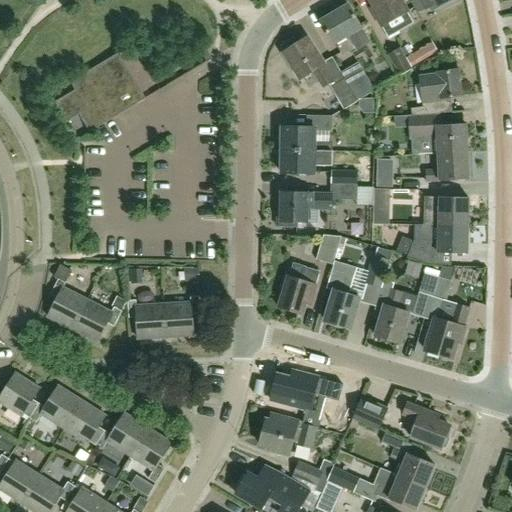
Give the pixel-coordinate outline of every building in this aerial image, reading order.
[(392,21),(407,12),(408,12),(400,0),(370,0),(375,8),(372,9),(382,27),(383,27),(390,39),(400,33),(399,32),(392,21)] [(443,0),(438,3),(435,0),(421,0),(426,8),(420,13),(427,28),(451,15),(443,0)] [(361,28),(362,28),(349,6),(321,22),(334,44),(349,35),(357,50),(369,43),(361,28)] [(323,63),(319,58),(307,38),(284,53),(300,79),(312,72),(323,88),(328,84),(344,110),(358,102),(357,102),(341,73),(332,58),(323,63)] [(407,57),(413,67),(439,51),(433,41),(407,57)] [(387,56),(399,77),(412,69),(399,49),(387,56)] [(212,59),(208,52),(202,55),(206,62),(212,59)] [(341,73),(357,102),(357,101),(374,91),(358,63),(341,73)] [(67,122),(68,121),(79,115),(89,131),(90,133),(97,128),(141,102),(141,101),(118,64),(75,90),(56,102),(55,102),(67,122)] [(437,74),(429,75),(427,67),(419,68),(421,76),(418,76),(422,108),(411,109),(411,115),(450,113),(452,113),(450,97),(462,95),(458,69),(437,73),(437,74)] [(438,154),(467,153),(465,124),(441,125),(440,115),(450,113),(411,115),(411,116),(408,117),(410,141),(412,141),(413,156),(423,156),(438,155),(438,154)] [(332,117),(319,117),(318,132),(330,132),(332,130),(332,117)] [(283,127),(282,151),(332,152),(332,143),(330,143),(314,143),(314,132),(314,128),(307,128),(283,127)] [(331,161),(332,152),(282,151),(282,172),(280,172),(280,175),(313,175),(313,160),(331,161)] [(438,154),(438,155),(439,171),(425,172),(426,183),(469,180),(467,153),(438,154)] [(331,186),(357,186),(357,172),(331,171),(331,186)] [(357,186),(331,186),(331,195),(308,194),(308,193),(282,193),(282,206),(277,206),(277,227),(298,227),(298,223),(307,223),(307,208),(331,209),(331,200),(356,201),(356,188),(357,188),(357,186)] [(374,204),(390,205),(391,192),(374,192),(374,204)] [(438,226),(467,226),(468,198),(425,197),(425,208),(438,209),(438,226)] [(467,254),(467,226),(438,226),(414,225),(414,242),(407,258),(427,266),(441,266),(441,254),(467,254)] [(326,289),(335,262),(334,261),(341,238),(323,236),(316,260),(332,266),(326,289)] [(376,307),(383,281),(383,280),(389,260),(388,260),(391,252),(377,248),(375,256),(373,256),(365,284),(352,280),(354,275),(354,276),(356,268),(335,262),(326,289),(334,292),(325,322),(349,329),(355,308),(374,314),(376,307)] [(310,305),(320,272),(294,264),(290,278),(287,277),(287,279),(283,280),(281,288),(283,291),(278,308),(301,315),(305,304),(310,305)] [(408,314),(411,315),(423,319),(430,297),(432,298),(438,279),(423,274),(416,297),(403,293),(403,294),(392,291),(394,284),(383,281),(376,307),(373,318),(380,320),(375,336),(399,344),(408,314)] [(73,330),(88,300),(63,287),(66,283),(59,279),(59,280),(51,295),(58,298),(48,317),(73,330)] [(430,297),(423,319),(433,322),(424,351),(451,359),(456,342),(459,343),(464,328),(463,327),(469,308),(456,305),(450,323),(437,319),(443,301),(445,301),(451,283),(438,279),(432,298),(430,297)] [(164,306),(166,338),(170,338),(193,336),(192,314),(200,313),(199,296),(198,296),(191,297),(191,304),(164,306)] [(114,326),(122,311),(127,302),(117,297),(111,307),(114,309),(112,312),(88,300),(73,330),(98,342),(107,323),(114,326)] [(166,338),(164,306),(137,307),(136,300),(128,301),(129,318),(137,318),(139,340),(161,338),(166,338)] [(291,379),(277,376),(275,385),(274,385),(270,401),(310,411),(314,395),(339,402),(343,385),(293,372),(291,379)] [(30,418),(39,404),(32,400),(39,388),(16,373),(0,398),(0,403),(22,417),(24,414),(30,418)] [(64,429),(82,401),(58,386),(45,408),(39,404),(30,418),(36,423),(41,415),(64,429)] [(370,401),(362,397),(352,420),(379,431),(389,409),(370,401)] [(95,446),(105,431),(98,427),(105,416),(82,401),(64,429),(87,444),(89,441),(95,446)] [(409,437),(441,449),(441,448),(443,449),(446,448),(449,439),(448,436),(446,435),(450,427),(436,421),(438,416),(406,404),(402,414),(416,420),(409,437)] [(130,457),(148,428),(125,414),(111,435),(105,431),(95,446),(96,446),(90,455),(89,457),(96,461),(103,451),(102,450),(107,442),(130,457)] [(302,423),(290,418),(289,419),(271,414),(269,421),(265,420),(259,444),(271,448),(270,451),(289,456),(292,444),(311,449),(317,428),(302,424),(302,423)] [(148,428),(130,457),(153,471),(148,479),(155,484),(164,469),(158,464),(171,443),(148,428)] [(409,455),(410,454),(411,450),(413,445),(385,434),(382,442),(396,448),(392,457),(400,461),(394,475),(425,488),(435,465),(409,455)] [(0,472),(9,459),(2,455),(0,458),(0,472)] [(0,489),(22,504),(40,475),(17,460),(15,463),(9,459),(0,472),(0,474),(6,478),(0,487),(0,489)] [(293,475),(317,485),(323,472),(319,470),(298,462),(296,468),(293,475)] [(356,489),(360,479),(333,467),(334,464),(333,464),(326,481),(327,481),(354,493),(356,489)] [(315,491),(291,479),(291,480),(266,465),(262,473),(257,481),(246,474),(234,494),(260,509),(269,494),(283,503),(277,511),(295,511),(309,490),(314,493),(315,492),(315,491)] [(425,488),(394,475),(381,469),(375,483),(379,485),(375,494),(389,500),(389,499),(416,510),(425,488)] [(66,501),(75,487),(68,482),(63,490),(40,475),(22,504),(35,511),(49,511),(59,497),(66,501)] [(100,511),(106,502),(83,488),(81,491),(75,487),(66,501),(72,505),(67,511),(100,511)] [(121,511),(106,502),(100,511),(137,511),(134,510),(132,511),(121,511)]
